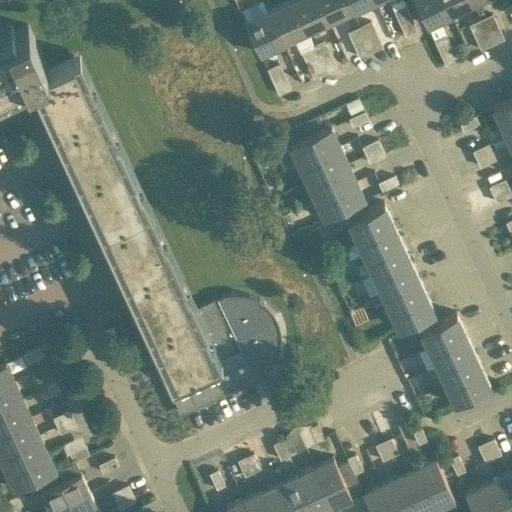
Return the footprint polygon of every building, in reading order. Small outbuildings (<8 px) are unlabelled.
[(292,0),(287,0),(269,9),(283,40),(307,29),(292,0)] [(320,0),(292,0),(307,29),(329,19),(320,0)] [(320,0),(329,19),(352,8),(348,0),(320,0)] [(348,0),(352,8),(370,0),(348,0)] [(404,0),(396,0),(392,2),(394,8),(406,3),(404,0)] [(416,0),(427,23),(451,12),(445,0),(416,0)] [(473,0),(445,0),(451,12),(474,1),(473,0)] [(418,28),(406,3),(394,8),(406,33),(418,28)] [(260,51),(283,40),(269,9),(245,19),(260,51)] [(493,12),(481,17),(493,42),(504,37),(493,12)] [(481,47),(493,42),(481,17),(470,22),(481,47)] [(371,19),(360,24),(371,49),(383,44),(371,19)] [(360,55),(371,49),(360,24),(348,30),(360,55)] [(30,74),(172,379),(222,356),(198,304),(81,51),(48,66),(32,31),(12,40),(5,25),(0,27),(0,80),(24,69),(27,75),(30,74)] [(435,39),(446,63),(458,58),(447,33),(435,39)] [(326,40),(314,46),(326,70),(337,65),(326,40)] [(314,76),(326,70),(314,46),(303,51),(314,76)] [(279,62),(268,67),(279,92),(291,86),(279,62)] [(511,95),(493,104),(502,122),(511,117),(511,95)] [(359,96),(346,102),(351,114),(364,108),(359,96)] [(365,109),(349,116),(353,124),(369,117),(365,109)] [(476,113),(460,120),(464,128),(479,121),(476,113)] [(511,117),(502,122),(510,141),(511,139),(511,117)] [(299,161),(340,142),(331,124),(291,142),(299,161)] [(362,144),(366,153),(382,146),(378,137),(362,144)] [(489,141),(473,149),(477,156),(492,149),(489,141)] [(307,179),(348,161),(340,142),(299,161),(307,179)] [(382,146),(366,153),(370,160),(385,153),(382,146)] [(496,157),(492,149),(477,156),(480,164),(496,157)] [(315,198),(356,180),(348,161),(307,179),(315,198)] [(383,188),(398,181),(395,173),(379,180),(383,188)] [(505,177),(490,184),(493,192),(509,185),(505,177)] [(356,180),(315,198),(324,216),(364,198),(356,180)] [(511,192),(511,191),(509,185),(493,192),(497,200),(511,192)] [(350,216),(358,234),(393,218),(384,199),(350,216)] [(393,218),(358,234),(366,252),(401,236),(393,218)] [(366,252),(374,270),(410,254),(401,236),(366,252)] [(374,270),(383,288),(418,272),(410,254),(374,270)] [(391,306),(426,290),(418,272),(383,288),(391,306)] [(391,306),(399,324),(435,308),(426,290),(391,306)] [(218,295),(198,304),(222,356),(172,379),(167,381),(181,411),(255,376),(262,372),(267,368),(271,364),(276,357),(280,347),(281,331),(281,326),(278,316),(271,307),(262,298),(252,293),(241,291),(229,291),(218,295)] [(421,326),(430,344),(465,327),(457,309),(421,326)] [(474,346),(465,327),(430,344),(438,362),(474,346)] [(40,344),(24,352),(28,360),(43,352),(40,344)] [(438,362),(447,380),(482,364),(474,346),(438,362)] [(0,362),(0,384),(14,377),(6,359),(0,362)] [(455,399),(491,382),(482,364),(447,380),(455,399)] [(37,380),(41,387),(56,380),(53,372),(37,380)] [(0,405),(23,396),(14,377),(0,384),(0,405)] [(56,380),(41,387),(44,395),(60,388),(56,380)] [(0,427),(31,414),(23,396),(0,405),(0,427)] [(53,415),(57,423),(73,416),(69,408),(53,415)] [(31,414),(0,427),(0,449),(39,432),(31,414)] [(73,416),(57,423),(61,431),(76,424),(73,416)] [(309,425),(317,442),(325,438),(318,421),(309,425)] [(427,438),(420,422),(412,426),(419,441),(427,438)] [(0,449),(0,452),(7,468),(48,450),(39,432),(0,449)] [(289,454),(298,451),(290,434),(287,435),(282,438),(289,454)] [(392,435),(384,439),(391,454),(399,451),(392,435)] [(494,436),(486,439),(493,455),(501,452),(494,436)] [(288,455),(289,454),(282,438),(273,442),(282,462),(290,459),(288,455)] [(383,458),(391,454),(384,439),(376,442),(383,458)] [(485,459),(493,455),(486,439),(478,443),(485,459)] [(86,444),(70,451),(74,459),(90,452),(86,444)] [(56,468),(48,450),(7,468),(16,487),(56,468)] [(254,450),(246,454),(253,470),(261,466),(254,450)] [(348,455),(349,459),(355,471),(363,467),(356,452),(348,455)] [(457,472),(465,468),(458,452),(450,456),(450,457),(457,472)] [(115,454),(99,462),(103,470),(119,462),(115,454)] [(245,473),(253,470),(246,454),(238,458),(245,473)] [(364,489),(355,471),(349,459),(338,464),(333,454),(315,463),(333,503),(352,495),(363,490),(363,489),(364,489)] [(418,464),(436,504),(455,496),(436,455),(418,464)] [(337,511),(333,503),(315,463),(297,471),(316,511),(315,511),(337,511)] [(417,511),(419,511),(436,504),(418,464),(399,472),(417,511)] [(218,467),(210,471),(217,486),(225,483),(218,467)] [(511,495),(511,468),(502,473),(511,495)] [(41,488),(49,507),(90,488),(81,470),(41,488)] [(294,511),(315,511),(316,511),(297,471),(279,479),(294,511)] [(395,511),(417,511),(399,472),(381,481),(395,511)] [(511,511),(511,495),(502,473),(483,482),(497,511),(511,511)] [(294,511),(279,479),(261,488),(272,511),(294,511)] [(395,511),(381,481),(364,489),(363,489),(363,490),(373,511),(395,511)] [(112,490),(116,498),(132,490),(128,482),(112,490)] [(465,490),(475,511),(497,511),(483,482),(465,490)] [(85,511),(98,506),(90,488),(49,507),(38,511),(85,511)] [(250,511),(272,511),(261,488),(243,496),(250,511)] [(132,490),(116,498),(120,506),(135,498),(132,490)] [(250,511),(243,496),(225,505),(228,511),(250,511)]
